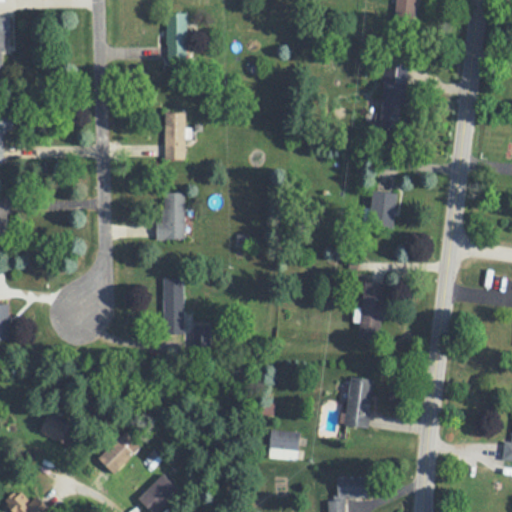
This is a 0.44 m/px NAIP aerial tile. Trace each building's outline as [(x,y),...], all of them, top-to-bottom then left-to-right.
[(396,0),(395,19),(416,20),(417,0),(396,0)] [(167,11),(186,11),(184,61),(165,61),(167,11)] [(0,15),(0,68),(5,68),(4,50),(12,50),(12,15),(0,15)] [(384,61),(381,115),(404,117),(407,62),(384,61)] [(165,113),(187,113),(185,161),(164,161),(165,113)] [(0,115),(0,161),(4,161),(3,131),(13,130),(13,115),(0,115)] [(393,228),(398,193),(373,190),(368,225),(393,228)] [(164,192),(184,192),(184,240),(160,240),(160,230),(164,231),(164,192)] [(0,198),(10,198),(10,214),(4,214),(4,245),(0,245),(0,198)] [(164,280),(165,335),(185,334),(183,279),(164,280)] [(384,283),(364,282),(363,334),(383,334),(384,283)] [(0,303),(13,304),(11,339),(0,338),(0,303)] [(345,425),(369,428),(375,379),(351,376),(345,425)] [(40,431),(69,447),(78,429),(49,414),(40,431)] [(143,446),(126,429),(98,457),(115,473),(143,446)] [(300,458),(300,431),(271,430),(271,458),(300,458)] [(153,511),(158,511),(181,490),(163,473),(139,497),(153,511)] [(337,495),(329,495),(329,511),(346,511),(347,496),(368,496),(368,477),(338,477),(337,495)] [(19,511),(53,511),(54,511),(37,495),(19,511)]
